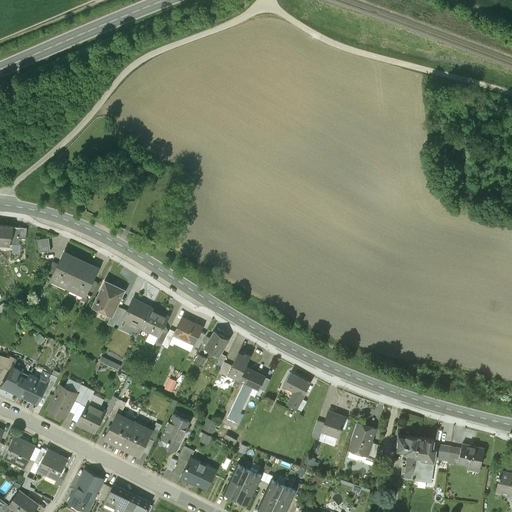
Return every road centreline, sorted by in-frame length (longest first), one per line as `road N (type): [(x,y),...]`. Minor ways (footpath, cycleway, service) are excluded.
road 1 (residential): [(511,427),(348,377),(89,229),(0,206)]
road 2 (track): [(0,199),(146,57),(242,20),(268,0)]
road 3 (track): [(511,94),(339,49),(265,8)]
road 4 (primary): [(167,0),(0,71)]
road 5 (residential): [(84,450),(205,511)]
